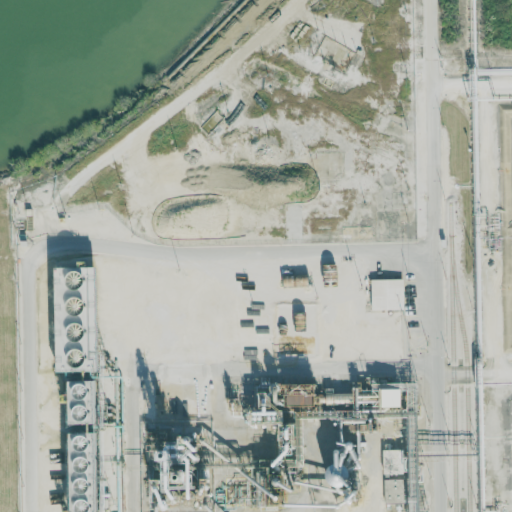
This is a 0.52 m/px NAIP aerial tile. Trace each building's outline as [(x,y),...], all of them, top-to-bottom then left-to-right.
[(372,280),(372,310),(405,309),(404,279),(372,280)] [(392,334),(392,318),(369,319),(370,335),(392,334)] [(74,511),(95,511),(94,436),(72,437),(74,511)] [(403,450),(383,450),(384,475),(403,475),(403,450)] [(384,504),(402,504),(402,480),(385,479),(384,504)]
